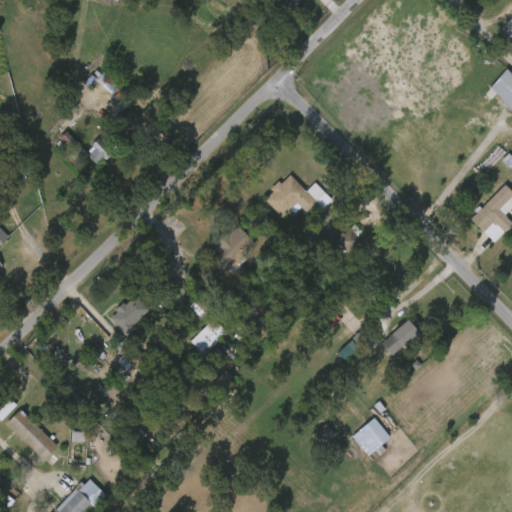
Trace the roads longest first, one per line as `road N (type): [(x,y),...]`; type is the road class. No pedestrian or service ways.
road 1 (tertiary): [(267,82),(0,359)]
road 2 (residential): [(267,82),(511,325)]
road 3 (tertiary): [(361,0),(267,82)]
